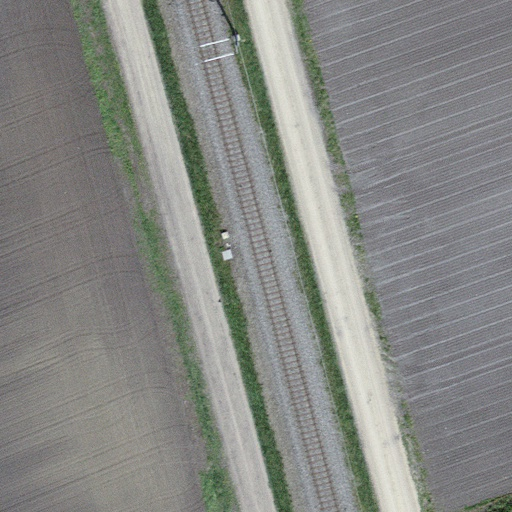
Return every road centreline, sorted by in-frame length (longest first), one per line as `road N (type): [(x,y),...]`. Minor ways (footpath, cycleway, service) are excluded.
road 1 (track): [(403,511),(266,0)]
road 2 (track): [(256,511),(121,0)]
